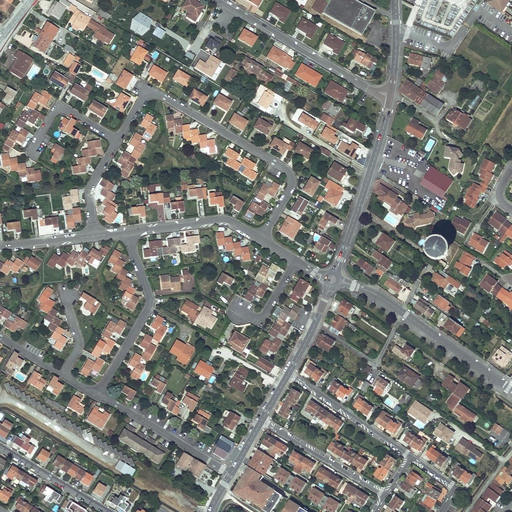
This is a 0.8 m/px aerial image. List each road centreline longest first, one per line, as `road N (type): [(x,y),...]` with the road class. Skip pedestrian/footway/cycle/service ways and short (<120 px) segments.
road 1 (residential): [(262,237),(291,184),(287,169),(158,92),(146,91),(118,140)]
road 2 (residential): [(219,0),(390,95)]
road 3 (tertiary): [(332,279),(390,95)]
road 4 (residential): [(99,394),(148,308),(127,232)]
road 5 (residential): [(99,394),(231,473)]
road 6 (residential): [(411,457),(289,372)]
road 7 (residential): [(261,421),(385,496)]
road 8 (residential): [(127,232),(222,220),(262,237)]
road 9 (residential): [(402,312),(511,391)]
road 10 (residential): [(314,324),(378,362),(402,312)]
road 11 (residential): [(0,446),(111,511)]
road 12 (residential): [(32,153),(58,107),(118,140)]
